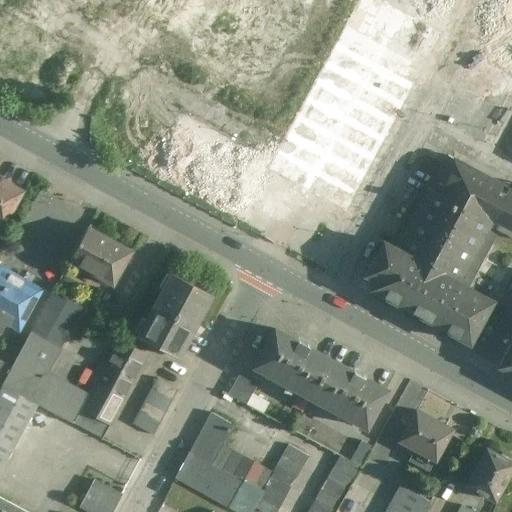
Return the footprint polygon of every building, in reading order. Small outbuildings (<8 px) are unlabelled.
[(106,42),(115,25),(100,17),(91,35),(106,42)] [(143,157),(164,117),(136,103),(115,143),(143,157)] [(366,288),(469,342),(495,295),(470,282),(491,243),(511,254),(511,253),(511,184),(447,152),(397,244),(382,237),(362,273),(372,279),(366,288)] [(27,187),(0,172),(0,221),(7,225),(27,187)] [(136,247),(93,223),(72,260),(115,284),(136,247)] [(0,330),(3,333),(8,324),(21,330),(44,287),(0,262),(0,380),(5,383),(15,364),(0,355),(0,330)] [(185,356),(219,292),(175,268),(141,332),(185,356)] [(38,402),(53,372),(86,309),(56,291),(15,364),(5,383),(38,402)] [(330,363),(270,329),(247,370),(307,404),(330,363)] [(511,334),(495,364),(511,373),(511,334)] [(106,437),(150,353),(121,337),(91,393),(76,422),(106,437)] [(389,397),(330,363),(307,404),(366,438),(389,397)] [(76,422),(91,393),(53,372),(38,402),(76,422)] [(259,385),(241,376),(231,394),(249,404),(259,385)] [(154,434),(178,388),(159,378),(135,424),(154,434)] [(0,472),(38,402),(5,383),(0,391),(0,472)] [(461,426),(423,406),(404,441),(419,450),(413,461),(433,471),(438,460),(442,461),(461,426)] [(237,425),(213,413),(178,479),(232,507),(247,482),(264,491),(256,505),(267,511),(279,511),(311,457),(290,446),(276,472),(226,444),(237,425)] [(365,465),(374,446),(363,441),(352,459),(365,465)] [(502,500),(511,480),(511,455),(491,444),(471,484),(502,500)] [(340,511),(365,465),(352,459),(344,454),(311,511),(340,511)] [(413,478),(409,487),(428,497),(433,488),(413,478)] [(96,511),(114,511),(125,493),(98,479),(84,505),(96,511)] [(387,511),(428,511),(435,501),(428,497),(409,487),(403,484),(387,511)] [(33,511),(0,493),(0,511),(33,511)] [(484,511),(467,502),(461,511),(484,511)]
